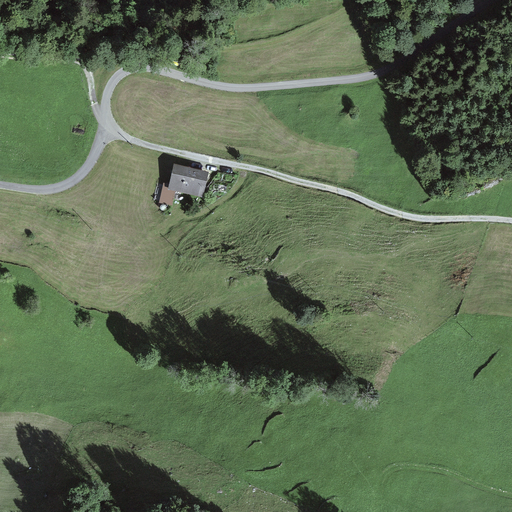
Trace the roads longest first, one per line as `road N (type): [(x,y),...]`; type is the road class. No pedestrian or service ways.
road 1 (unclassified): [(492,0),(371,75),(237,88),(128,69),(106,97),(109,125)]
road 2 (unclassified): [(109,125),(132,140),(385,207),(511,220)]
road 3 (track): [(0,44),(79,54),(95,109),(105,114)]
road 4 (unclassified): [(109,125),(89,164),(65,185),(0,184)]
